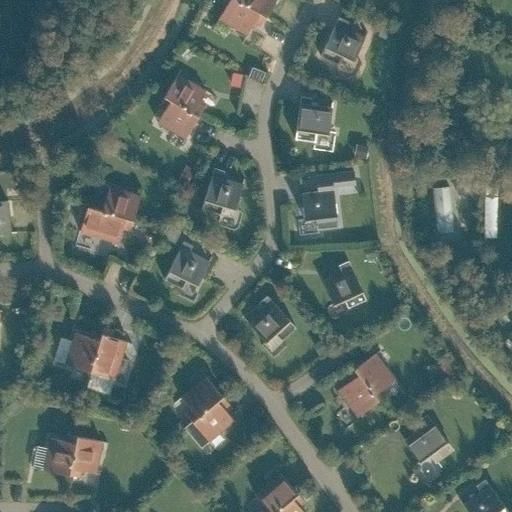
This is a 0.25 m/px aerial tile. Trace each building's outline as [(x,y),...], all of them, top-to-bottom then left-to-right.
[(266,16),(238,0),(229,0),(219,18),(247,35),(254,22),(261,25),(266,16)] [(238,0),(266,16),(275,0),(238,0)] [(339,16),(320,55),(338,64),(342,55),(353,61),(365,37),(345,28),(348,21),(339,16)] [(252,67),(249,77),(261,81),(264,72),(252,67)] [(177,74),(164,96),(198,116),(204,107),(198,103),(205,90),(177,74)] [(198,116),(164,96),(159,105),(165,109),(157,122),(185,138),(198,116)] [(301,96),(295,138),(315,141),(316,132),(328,134),(332,108),(310,105),(311,97),(301,96)] [(367,148),(358,146),(356,156),(365,158),(367,148)] [(185,167),(180,178),(187,182),(193,171),(185,167)] [(214,167),(201,208),(221,214),(224,205),(235,209),(243,184),(222,177),(224,171),(214,167)] [(318,191),(301,193),(304,219),(316,218),(317,227),(338,225),(333,184),(355,182),(353,169),(315,173),(318,191)] [(469,183),(456,184),(457,193),(470,192),(469,183)] [(98,198),(95,208),(133,220),(140,195),(109,186),(105,200),(98,198)] [(8,199),(0,200),(0,232),(10,232),(8,199)] [(133,220),(95,208),(88,206),(80,231),(119,242),(123,228),(130,230),(133,220)] [(168,226),(163,235),(174,240),(178,231),(168,226)] [(146,229),(144,234),(148,241),(152,243),(156,233),(146,229)] [(183,240),(164,279),(183,288),(187,280),(197,285),(209,261),(190,252),(193,245),(183,240)] [(373,246),(364,248),(367,259),(376,257),(373,246)] [(342,271),(322,280),(333,304),(344,299),(348,308),(366,299),(348,260),(339,265),(342,271)] [(264,308),(248,322),(266,342),(275,334),(281,340),(296,326),(267,295),(259,302),(264,308)] [(501,310),(494,316),(501,325),(508,319),(501,310)] [(102,333),(90,371),(115,379),(117,373),(124,375),(129,360),(122,357),(127,341),(112,336),(114,329),(104,326),(102,333)] [(90,371),(102,333),(92,330),(90,337),(75,332),(65,363),(90,371)] [(326,335),(313,344),(319,355),(333,346),(326,335)] [(161,341),(159,349),(170,352),(172,345),(161,341)] [(354,368),(378,400),(386,394),(382,388),(394,379),(375,353),(354,368)] [(378,400),(354,368),(346,374),(350,380),(338,389),(357,415),(378,400)] [(192,421),(222,395),(206,376),(181,397),(191,408),(185,413),(192,421)] [(192,420),(184,427),(201,447),(209,441),(234,420),(224,408),(229,403),(222,395),(192,421),(192,420)] [(16,400),(8,406),(13,412),(14,413),(22,407),(16,400)] [(422,426),(405,439),(420,460),(430,453),(436,461),(452,449),(427,414),(418,421),(422,426)] [(133,421),(121,418),(120,426),(132,429),(133,421)] [(500,422),(496,439),(504,440),(508,423),(500,422)] [(44,469),(69,474),(77,436),(67,433),(65,440),(50,437),(44,469)] [(77,436),(69,474),(79,476),(81,469),(96,472),(102,441),(77,436)] [(261,511),(274,511),(297,493),(281,473),(256,494),(266,506),(260,511),(261,511)] [(480,491),(463,503),(468,511),(509,511),(484,478),(476,485),(480,491)] [(304,501),(297,493),(274,511),(304,511),(299,506),(304,501)]
